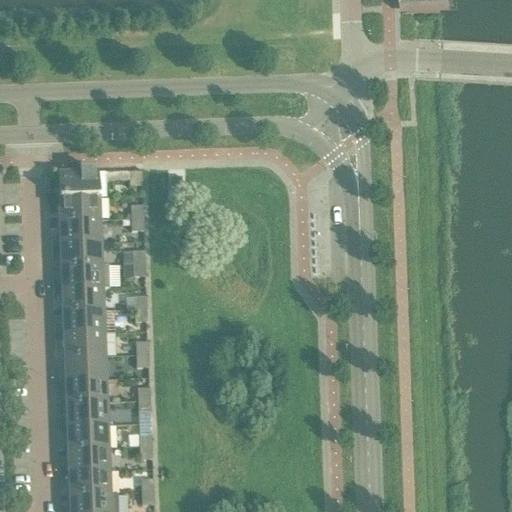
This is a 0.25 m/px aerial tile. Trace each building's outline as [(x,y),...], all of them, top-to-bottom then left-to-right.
[(447,11),(446,0),(401,0),(402,13),(400,13),(400,16),(439,14),(439,12),(447,11)] [(79,174),(79,177),(57,178),(58,202),(97,201),(97,200),(105,200),(104,184),(129,183),(128,176),(93,177),(93,174),(79,174)] [(141,189),(140,175),(128,176),(129,183),(129,190),(141,189)] [(98,223),(97,201),(58,202),(59,225),(98,223)] [(142,222),(142,209),(130,210),(130,222),(142,222)] [(143,235),(142,222),(130,222),(131,235),(143,235)] [(99,246),(98,223),(59,225),(60,248),(99,246)] [(99,269),(99,246),(60,248),(61,270),(99,269)] [(144,267),(143,255),(131,255),(132,268),(144,267)] [(144,280),(144,267),(132,268),(132,280),(144,280)] [(107,269),(99,269),(61,270),(62,293),(100,292),(108,291),(107,269)] [(101,315),(100,292),(62,293),(63,316),(101,315)] [(145,313),(145,300),(133,301),(134,313),(145,313)] [(146,325),(145,313),(134,313),(134,326),(146,325)] [(102,337),(101,315),(63,316),(63,339),(102,337)] [(103,360),(102,337),(63,339),(64,362),(103,360)] [(147,358),(147,346),(135,346),(135,359),(147,358)] [(148,371),(147,358),(135,359),(136,371),(148,371)] [(104,383),(103,360),(64,362),(65,385),(104,383)] [(105,406),(104,383),(65,385),(66,408),(105,406)] [(149,405),(148,392),(136,392),(137,405),(149,405)] [(149,417),(149,405),(137,405),(137,418),(149,417)] [(105,429),(105,406),(66,408),(67,431),(105,429)] [(106,452),(105,429),(67,431),(68,453),(106,452)] [(151,449),(150,437),(138,438),(139,450),(151,449)] [(151,463),(151,449),(139,450),(139,463),(151,463)] [(107,475),(106,452),(68,453),(69,476),(107,475)] [(108,497),(107,475),(69,476),(70,499),(108,497)] [(152,497),(152,483),(140,483),(140,497),(152,497)] [(108,511),(108,497),(70,499),(70,511),(108,511)] [(153,508),(152,497),(140,497),(141,509),(153,508)]
